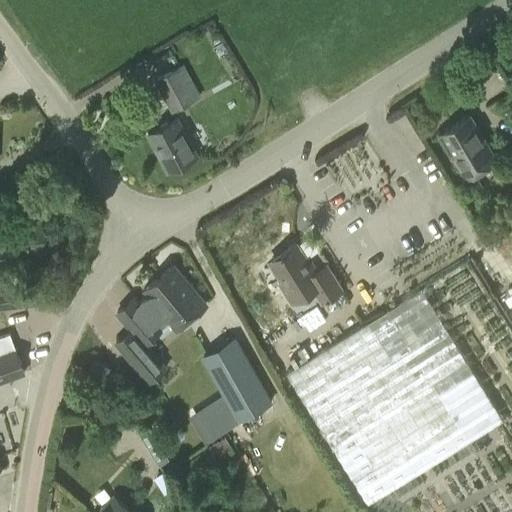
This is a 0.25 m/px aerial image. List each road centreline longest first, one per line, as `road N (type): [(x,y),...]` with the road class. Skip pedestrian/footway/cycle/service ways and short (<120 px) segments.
road 1 (unclassified): [(511,4),(224,190),(137,230)]
road 2 (unclassified): [(26,511),(50,371),(92,284),(137,230)]
road 3 (unclassified): [(137,230),(0,30)]
